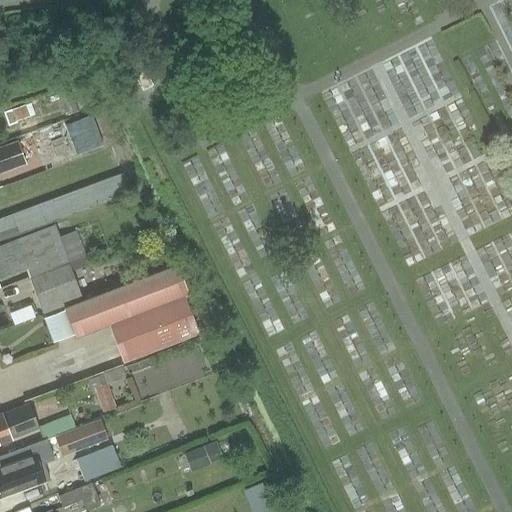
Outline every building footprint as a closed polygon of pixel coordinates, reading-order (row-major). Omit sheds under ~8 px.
[(136,51),(125,56),(143,91),(153,85),(136,51)] [(31,101),(9,109),(13,121),(35,114),(31,101)] [(0,174),(27,164),(18,141),(0,147),(0,174)] [(111,178),(118,198),(130,194),(122,174),(111,178)] [(107,202),(118,198),(111,178),(100,182),(107,202)] [(96,206),(107,202),(100,182),(89,186),(96,206)] [(85,210),(96,206),(89,186),(78,190),(85,210)] [(74,214),(85,210),(78,190),(67,195),(74,214)] [(63,219),(74,214),(67,195),(56,199),(63,219)] [(52,223),(63,219),(56,199),(45,203),(52,223)] [(41,227),(52,223),(45,203),(33,207),(41,227)] [(30,231),(41,227),(33,207),(22,211),(30,231)] [(19,235),(30,231),(22,211),(11,215),(19,235)] [(8,239),(19,235),(11,215),(0,219),(8,239)] [(14,241),(28,279),(67,264),(85,257),(76,231),(59,237),(55,225),(14,241)] [(67,264),(28,279),(42,315),(81,299),(67,264)] [(65,311),(74,335),(75,339),(108,327),(122,364),(198,335),(184,299),(188,297),(176,265),(63,309),(65,311)] [(13,310),(18,321),(39,314),(34,302),(13,310)] [(74,335),(65,311),(43,320),(52,344),(74,335)] [(96,373),(105,408),(118,405),(109,370),(96,373)] [(12,438),(38,427),(29,404),(2,414),(2,413),(0,414),(0,443),(12,439),(12,438)] [(63,458),(102,443),(94,422),(55,437),(63,458)] [(192,472),(224,459),(217,441),(184,454),(192,472)] [(87,478),(124,465),(116,442),(79,455),(87,478)] [(0,498),(34,486),(33,482),(43,478),(35,456),(7,466),(8,470),(0,473),(0,498)] [(86,511),(100,506),(91,484),(57,498),(61,509),(80,501),(84,511),(86,511)]
